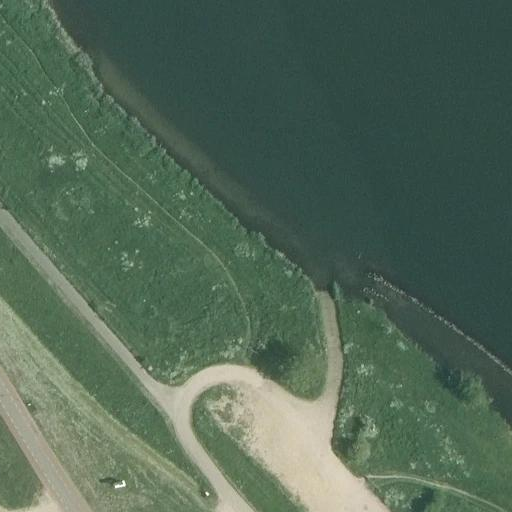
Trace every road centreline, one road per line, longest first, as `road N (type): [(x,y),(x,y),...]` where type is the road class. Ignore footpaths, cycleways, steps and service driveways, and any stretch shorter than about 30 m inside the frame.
road 1 (unclassified): [(245,511),(180,427),(191,388),(206,376),(224,371),(260,382),(330,484)]
road 2 (track): [(323,291),(332,376),(323,404),(298,431)]
road 3 (secondary): [(76,511),(0,388)]
